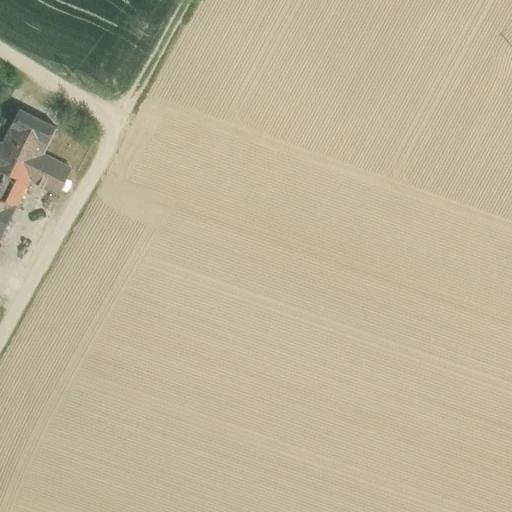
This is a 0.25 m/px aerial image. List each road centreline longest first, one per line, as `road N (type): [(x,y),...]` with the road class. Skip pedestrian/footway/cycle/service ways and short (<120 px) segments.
road 1 (track): [(0,360),(129,119),(0,39)]
road 2 (track): [(129,119),(194,0)]
